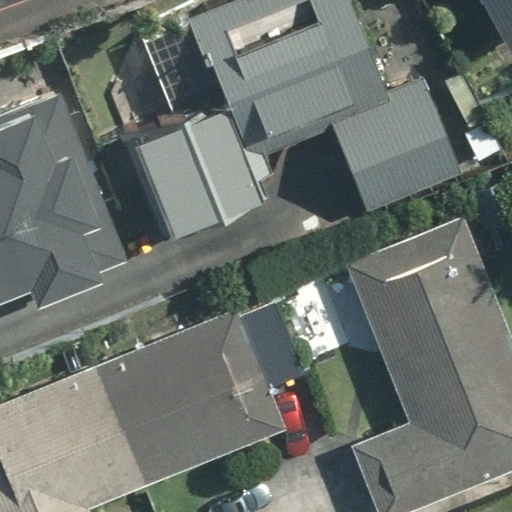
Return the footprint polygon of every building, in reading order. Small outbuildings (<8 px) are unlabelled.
[(375,91),(344,0),(212,0),(177,12),(206,99),(109,131),(144,239),(252,204),(236,157),(325,128),(352,210),(456,176),(423,75),(375,91)] [(511,37),(511,0),(428,0),(462,64),(511,37)] [(68,129),(50,84),(0,104),(0,283),(7,280),(17,304),(90,275),(71,227),(87,221),(53,135),(68,129)] [(511,344),(454,204),(337,257),(407,424),(347,449),(373,511),(385,511),(511,459),(511,344)] [(290,314),(282,292),(0,400),(0,511),(84,511),(84,510),(289,431),(271,384),(340,357),(319,303),(290,314)]
